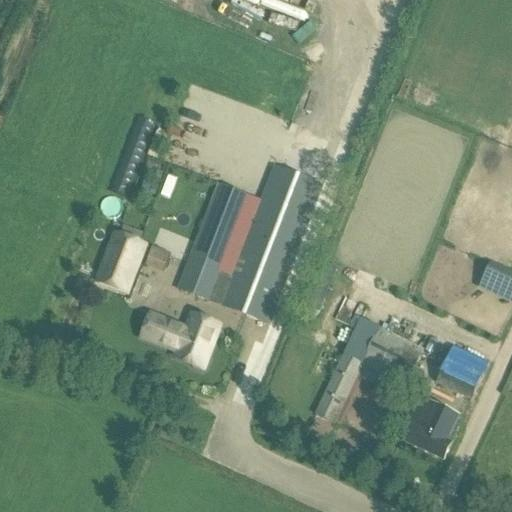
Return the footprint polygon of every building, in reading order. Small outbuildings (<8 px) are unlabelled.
[(219,187),(179,292),(270,326),(323,187),(275,169),(262,203),(233,278),(222,274),(251,199),(219,187)] [(116,236),(106,263),(135,274),(146,248),(116,236)] [(491,284),(511,293),(511,279),(496,272),(491,284)] [(151,317),(142,339),(179,353),(176,360),(192,366),(193,369),(202,372),(206,370),(210,361),(208,358),(220,328),(193,317),(187,331),(151,317)] [(380,329),(362,365),(407,387),(425,351),(380,329)] [(454,347),(436,386),(472,403),(491,365),(454,347)] [(314,354),(306,374),(324,382),(332,362),(314,354)] [(344,357),(314,417),(335,427),(365,367),(344,357)] [(511,404),(499,401),(496,410),(511,415),(511,404)] [(412,425),(404,441),(444,461),(446,458),(452,445),(448,443),(459,419),(456,417),(434,407),(423,430),(412,425)]
